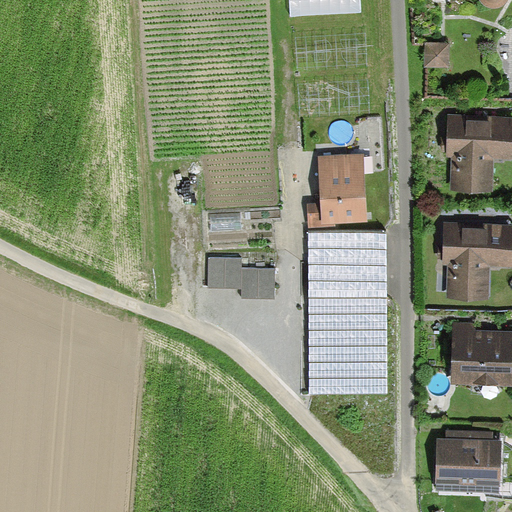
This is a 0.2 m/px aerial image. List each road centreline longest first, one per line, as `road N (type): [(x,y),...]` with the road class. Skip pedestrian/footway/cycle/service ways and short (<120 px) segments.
road 1 (track): [(399,0),(414,511)]
road 2 (track): [(0,246),(216,337),(255,364),(395,511)]
